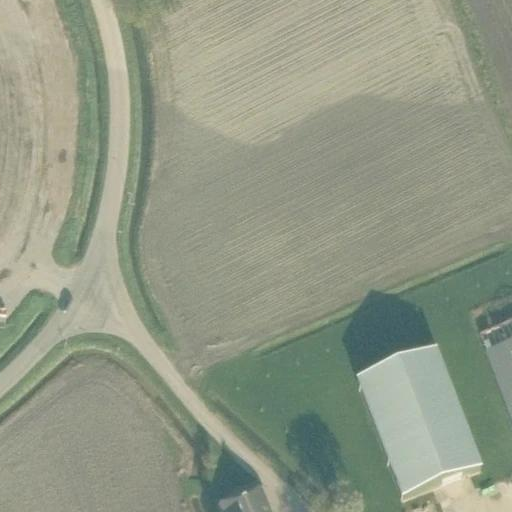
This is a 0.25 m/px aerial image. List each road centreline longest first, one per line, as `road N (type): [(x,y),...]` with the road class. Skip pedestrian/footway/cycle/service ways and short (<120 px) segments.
road 1 (unclassified): [(300,511),(190,406),(144,343),(80,295)]
road 2 (tertiary): [(80,295),(100,245),(116,156),(117,79),(98,0)]
road 3 (tertiary): [(0,387),(80,295)]
